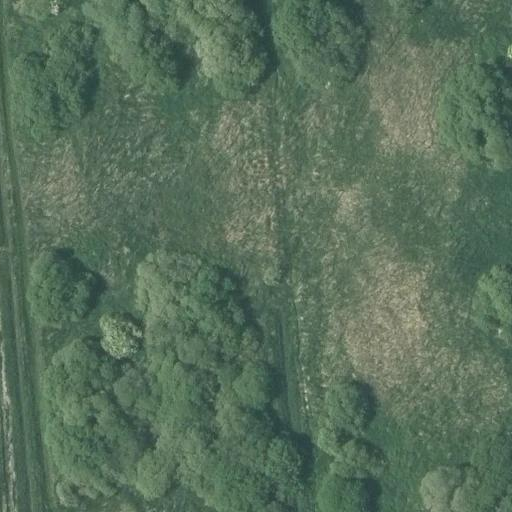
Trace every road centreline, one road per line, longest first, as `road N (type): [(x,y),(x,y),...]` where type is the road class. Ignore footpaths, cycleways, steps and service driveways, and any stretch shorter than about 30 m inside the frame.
road 1 (track): [(320,511),(274,0)]
road 2 (track): [(1,0),(24,260),(0,262)]
road 3 (track): [(24,260),(54,511)]
